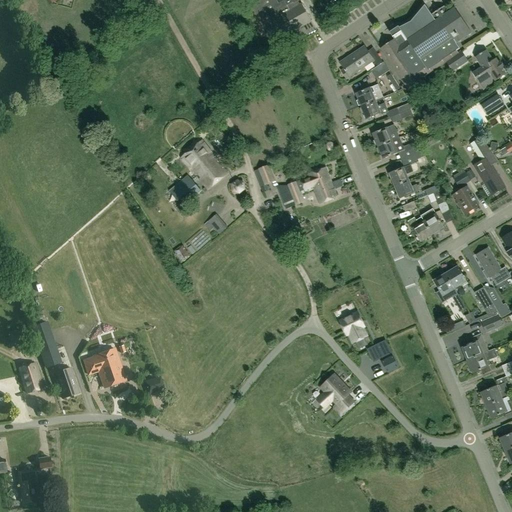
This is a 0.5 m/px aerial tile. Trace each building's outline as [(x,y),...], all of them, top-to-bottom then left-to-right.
[(298,0),(260,0),(250,6),(262,27),(271,44),(311,22),(301,4),(300,5),(298,1),(299,1),(298,0)] [(394,40),(380,49),(408,90),(422,80),(421,79),(445,63),(443,60),(459,49),(456,44),(471,33),(455,8),(448,12),(444,6),(431,15),(425,5),(410,22),(399,28),(398,26),(396,28),(398,30),(394,33),(391,31),(389,32),(394,40)] [(376,65),(382,61),(373,48),(367,52),(364,47),(340,63),(344,69),(341,71),(346,78),(373,61),(376,65)] [(482,67),(472,74),(478,82),(479,81),(483,87),(495,80),(496,82),(506,75),(501,68),(502,67),(500,63),(499,64),(495,59),(492,61),(486,51),(476,57),(482,67)] [(455,58),(447,63),(453,72),(461,66),(455,58)] [(382,61),(376,65),(377,67),(371,71),(377,79),(390,71),(384,62),(383,63),(382,61)] [(391,74),(387,77),(397,91),(401,88),(391,74)] [(378,85),(370,88),(356,94),(361,106),(375,100),(375,101),(383,97),(378,85)] [(486,116),(502,106),(498,98),(496,99),(493,95),(481,103),(484,107),(481,109),(486,116)] [(383,114),(386,113),(388,112),(385,104),(378,107),(375,101),(375,100),(361,106),(366,119),(381,113),(380,113),(382,112),(383,114)] [(412,102),(397,108),(399,114),(414,108),(412,102)] [(414,108),(399,114),(401,120),(416,114),(414,108)] [(394,125),(387,128),(372,134),(378,146),(399,138),(394,125)] [(429,138),(433,145),(439,142),(435,135),(429,138)] [(486,155),(491,152),(481,137),(470,144),(479,159),(486,155)] [(405,150),(399,138),(378,146),(383,159),(405,150)] [(178,183),(168,191),(175,199),(181,207),(191,199),(200,191),(194,183),(199,179),(203,185),(208,191),(219,181),(228,174),(215,158),(202,141),(192,150),(181,158),(194,174),(197,177),(192,181),(188,175),(178,183)] [(333,149),(335,147),(333,143),(330,141),(327,143),(326,145),(328,149),(331,151),(333,149)] [(509,154),(511,151),(511,142),(505,147),(506,148),(499,153),(501,157),(508,153),(509,154)] [(496,152),(498,144),(491,143),(490,150),(491,152),(494,153),(496,152)] [(408,157),(423,151),(421,146),(406,152),(408,157)] [(426,156),(423,151),(408,157),(411,165),(418,162),(417,160),(426,156)] [(236,158),(232,161),(237,167),(241,164),(236,158)] [(505,188),(487,158),(474,166),(492,196),(505,188)] [(410,165),(403,168),(389,174),(394,186),(409,180),(406,175),(413,172),(410,165)] [(269,190),(267,184),(275,181),(269,166),(255,171),(263,193),(269,190)] [(300,181),(287,186),(277,186),(283,202),(301,194),(314,189),(331,183),(325,168),(308,175),(309,177),(300,181)] [(467,173),(471,180),(475,177),(471,170),(467,173)] [(459,188),(471,182),(466,172),(454,179),(459,188)] [(409,180),(394,186),(400,199),(414,193),(419,191),(417,184),(411,187),(409,180)] [(238,181),(233,185),(234,191),(240,193),(244,189),(243,184),(238,181)] [(331,183),(314,189),(320,204),(337,197),(331,183)] [(434,194),(439,191),(437,186),(425,190),(428,196),(434,194)] [(460,207),(465,215),(479,206),(467,187),(452,196),(459,208),(460,207)] [(439,192),(439,191),(434,194),(446,223),(454,220),(441,191),(439,192)] [(305,202),(301,194),(283,202),(286,210),(305,202)] [(414,202),(403,206),(405,211),(416,207),(414,202)] [(421,218),(432,235),(444,228),(432,209),(421,216),(421,218)] [(234,210),(218,222),(224,230),(240,218),(234,210)] [(432,235),(421,218),(417,220),(415,218),(408,222),(412,229),(421,242),(432,235)] [(174,252),(181,262),(189,256),(182,246),(174,252)] [(488,248),(476,255),(485,270),(483,271),(488,279),(489,278),(493,276),(498,285),(511,276),(506,267),(501,270),(488,248)] [(450,281),(454,289),(461,285),(463,287),(468,284),(458,267),(445,274),(450,281)] [(450,281),(445,274),(433,281),(439,291),(436,293),(442,304),(458,295),(454,289),(450,281)] [(480,302),(489,317),(497,313),(483,288),(474,293),(475,295),(472,296),(477,304),(480,302)] [(496,310),(501,319),(510,314),(505,305),(496,310)] [(469,314),(474,323),(488,317),(487,314),(475,319),(471,312),(469,314)] [(348,317),(339,321),(343,328),(346,335),(348,334),(350,339),(352,343),(360,340),(367,336),(365,332),(362,327),(364,326),(361,319),(357,313),(348,317)] [(490,319),(481,322),(484,328),(486,333),(494,330),(503,326),(500,320),(498,315),(490,319)] [(466,326),(464,320),(453,325),(455,331),(466,326)] [(47,322),(32,327),(46,368),(61,363),(47,322)] [(472,338),(474,343),(462,348),(467,361),(483,354),(480,346),(482,345),(478,336),(472,338)] [(390,353),(384,341),(377,344),(383,356),(390,353)] [(115,349),(94,356),(94,357),(84,361),(89,375),(99,372),(105,388),(125,381),(115,349)] [(489,351),(483,354),(467,361),(472,373),(481,370),(483,374),(490,371),(488,366),(490,365),(488,360),(491,358),(490,358),(496,355),(494,350),(489,352),(489,351)] [(392,357),(382,363),(386,371),(397,366),(392,357)] [(511,368),(511,361),(502,366),(504,372),(511,368)] [(36,364),(19,369),(27,393),(43,388),(36,364)] [(73,380),(71,373),(54,379),(62,403),(79,397),(73,380)] [(323,395),(329,402),(333,399),(338,404),(334,407),(341,414),(354,402),(347,395),(350,392),(334,375),(322,387),(327,392),(323,395)] [(160,377),(145,382),(149,394),(164,388),(160,377)] [(505,383),(497,386),(480,393),(486,405),(502,399),(510,396),(505,383)] [(81,389),(83,400),(92,398),(90,387),(81,389)] [(502,399),(486,405),(491,418),(507,412),(502,399)] [(2,413),(10,412),(9,401),(1,402),(2,413)] [(505,451),(511,448),(511,433),(499,438),(505,451)] [(38,458),(40,470),(52,468),(50,457),(38,458)] [(23,503),(36,501),(34,487),(38,487),(36,469),(18,472),(23,503)]
